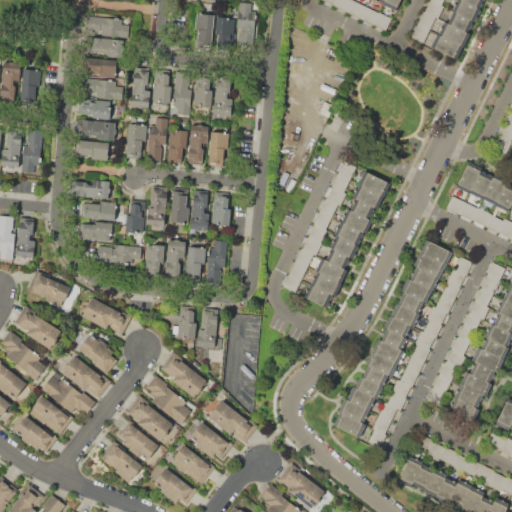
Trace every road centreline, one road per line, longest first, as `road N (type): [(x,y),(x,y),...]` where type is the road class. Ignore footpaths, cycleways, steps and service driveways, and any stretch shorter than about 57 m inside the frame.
road 1 (residential): [(511,4),(369,296),(300,384),(293,399),(300,432)]
road 2 (residential): [(250,292),(239,298),(117,285),(69,251),(59,208),(81,2)]
road 3 (residential): [(282,0),(250,292)]
road 4 (residential): [(493,241),(382,465)]
road 5 (residential): [(473,80),(308,0)]
road 6 (residential): [(441,147),(484,141),(511,82),(507,14)]
road 7 (residential): [(0,439),(57,477),(152,511)]
road 8 (residential): [(343,141),(272,291)]
road 9 (residential): [(57,477),(135,372),(139,346)]
road 10 (residential): [(266,183),(137,177)]
road 11 (residential): [(396,511),(300,432)]
